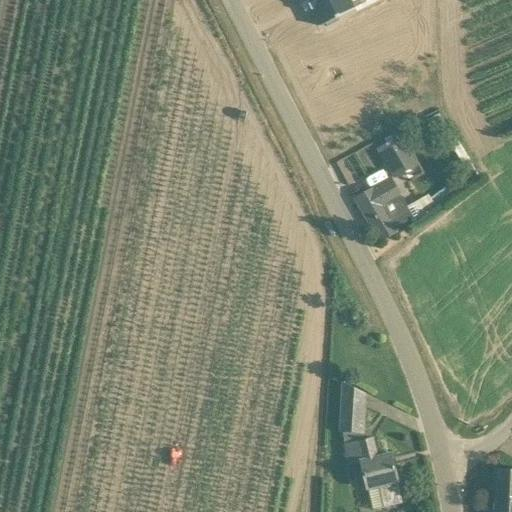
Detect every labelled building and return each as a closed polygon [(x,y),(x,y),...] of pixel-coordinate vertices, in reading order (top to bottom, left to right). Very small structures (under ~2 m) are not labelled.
[(308,0),(320,25),(324,23),(326,25),(337,20),(336,17),(353,8),(352,6),(349,0),(308,0)] [(377,149),(394,180),(420,165),(402,134),(377,149)] [(466,186),(479,179),(470,162),(456,169),(460,176),(431,199),(437,208),(466,186)] [(380,242),(399,231),(397,228),(414,218),(391,178),(355,199),(378,237),(380,242)] [(431,199),(429,195),(414,203),(420,214),(422,217),(437,208),(431,199)] [(365,393),(341,381),(338,433),(342,432),(344,444),(348,465),(359,463),(365,491),(379,488),(383,507),(402,503),(397,482),(398,482),(392,454),(378,457),(376,449),(373,438),(363,440),(365,393)] [(511,511),(511,469),(495,469),(493,511),(511,511)]
